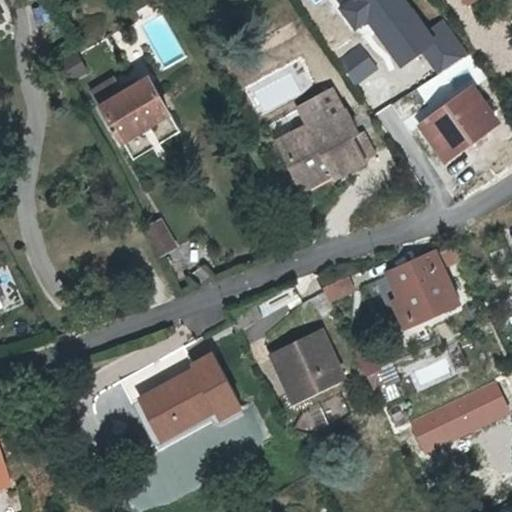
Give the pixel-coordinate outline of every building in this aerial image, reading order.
[(0,0),(0,36),(16,28),(0,0)] [(353,0),(341,9),(355,28),(369,18),(401,62),(421,47),(439,73),(465,54),(442,22),(428,33),(403,0),(353,0)] [(360,47),(339,62),(354,83),(375,68),(360,47)] [(73,48),(54,61),(68,81),(87,68),(73,48)] [(149,74),(104,101),(124,135),(169,107),(149,74)] [(476,85),(418,129),(449,169),(507,126),(476,85)] [(277,141),(305,194),(375,158),(337,86),(297,107),(307,126),(277,141)] [(162,216),(146,224),(161,251),(176,242),(162,216)] [(394,273),(407,299),(393,305),(407,335),(466,307),(440,252),(394,273)] [(407,299),(394,273),(371,284),(384,310),(393,305),(407,299)] [(326,289),(328,294),(332,301),(356,290),(353,283),(350,277),(326,289)] [(269,319),(262,307),(235,321),(242,334),(269,319)] [(352,382),(326,331),(272,358),(297,408),(352,382)] [(369,344),(356,349),(368,375),(381,369),(369,344)] [(202,363),(205,369),(149,400),(170,440),(226,409),(231,420),(252,408),(221,353),(202,363)] [(0,472),(13,465),(0,442),(0,472)]
